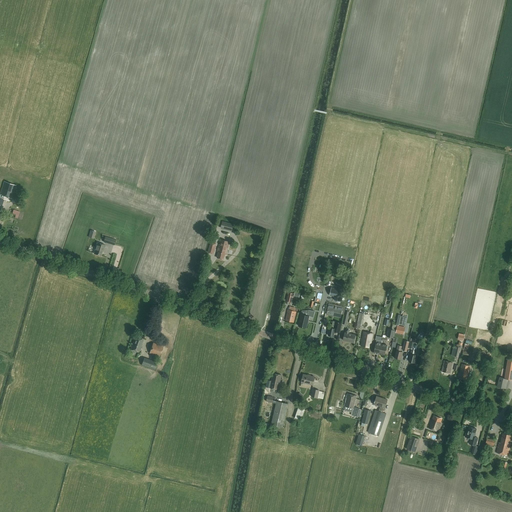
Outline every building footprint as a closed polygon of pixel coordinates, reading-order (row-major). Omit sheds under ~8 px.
[(4,181),(0,194),(4,196),(12,199),(16,185),(4,181)] [(25,204),(22,203),(16,201),(15,205),(11,204),(10,209),(13,210),(12,213),(16,215),(15,217),(18,218),(19,212),(22,213),(25,204)] [(222,221),(221,228),(232,231),(234,224),(222,221)] [(114,245),(116,240),(105,236),(103,242),(114,245)] [(221,240),(217,252),(219,252),(217,258),(223,259),(225,254),(226,254),(230,242),(221,240)] [(104,249),(105,245),(97,242),(94,253),(101,256),(103,248),(104,249)] [(334,291),(333,299),(337,300),(337,303),(345,305),(348,289),(340,288),(339,292),(334,291)] [(341,317),(342,314),(342,311),(335,309),(336,305),(329,304),(326,313),(326,315),(341,318),(341,317)] [(296,312),(294,311),(295,308),(290,306),(289,310),(288,309),(287,312),(288,312),(286,320),(294,322),(296,312)] [(306,328),(309,316),(307,316),(309,310),(302,310),(298,326),(306,328)] [(360,310),(360,313),(359,313),(356,328),(362,329),(365,314),(364,314),(365,311),(360,310)] [(334,322),(332,328),(330,327),(328,335),(334,336),(334,333),(336,333),(336,332),(340,333),(342,323),(338,323),(334,322)] [(387,337),(393,338),(396,325),(393,324),(392,330),(389,329),(387,337)] [(343,340),(354,342),(356,335),(349,333),(350,330),(346,329),(345,332),(343,340)] [(370,343),(371,343),(373,334),(364,332),(361,346),(369,347),(370,343)] [(131,349),(139,352),(143,340),(135,337),(131,349)] [(379,354),(381,344),(382,341),(376,340),(374,353),(379,354)] [(452,354),(454,355),(454,356),(458,357),(461,345),(462,346),(463,341),(460,340),(458,345),(457,344),(456,348),(453,347),(452,354)] [(415,363),(417,356),(419,350),(416,349),(417,345),(414,344),(415,342),(410,341),(408,348),(412,349),(411,354),(410,354),(409,361),(415,363)] [(153,342),(151,347),(149,353),(160,357),(163,346),(153,342)] [(381,344),(379,354),(385,355),(387,345),(381,344)] [(402,346),(397,345),(394,358),(401,359),(403,352),(401,351),(402,346)] [(478,364),(486,365),(488,353),(480,351),(478,364)] [(144,357),(141,365),(155,370),(157,362),(144,357)] [(511,360),(507,360),(505,379),(499,377),(497,387),(505,389),(507,379),(511,379),(511,360)] [(443,365),(442,371),(450,373),(451,368),(452,363),(444,361),(443,365)] [(459,373),(458,373),(457,377),(466,380),(470,366),(462,364),(459,373)] [(281,375),(273,373),(270,388),(278,390),(281,375)] [(303,374),(301,382),(313,385),(315,377),(303,374)] [(318,398),(319,390),(313,389),(311,397),(318,398)] [(358,417),(360,409),(354,407),(356,396),(347,393),(344,409),(352,411),(351,415),(358,417)] [(375,410),(368,432),(379,436),(386,414),(383,413),(384,408),(385,408),(388,400),(376,396),(374,404),(380,406),(378,411),(375,410)] [(283,427),(287,409),(288,404),(277,401),(272,425),(283,427)] [(301,417),(305,406),(298,404),(294,415),(301,417)] [(363,427),(364,423),(368,424),(371,411),(365,409),(362,423),(361,426),(363,427)] [(429,428),(438,431),(442,418),(434,415),(429,428)] [(477,429),(469,426),(468,431),(467,430),(465,437),(471,439),(469,444),(476,446),(478,438),(475,437),(475,436),(475,435),(477,429)] [(511,441),(510,440),(511,435),(503,433),(501,443),(499,443),(496,453),(508,455),(511,441)] [(362,446),(365,436),(359,434),(356,444),(362,446)] [(407,450),(415,452),(420,439),(411,436),(407,450)]
